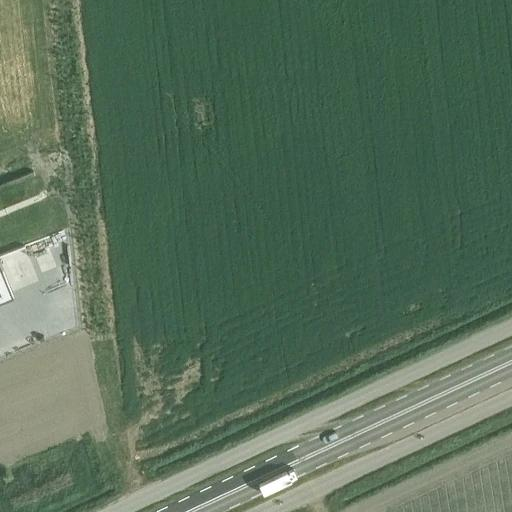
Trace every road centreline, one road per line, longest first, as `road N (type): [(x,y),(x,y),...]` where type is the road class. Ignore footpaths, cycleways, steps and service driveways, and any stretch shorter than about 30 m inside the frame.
road 1 (unclassified): [(112,511),(511,325)]
road 2 (primary): [(191,511),(511,362)]
road 3 (unclassified): [(267,511),(511,397)]
